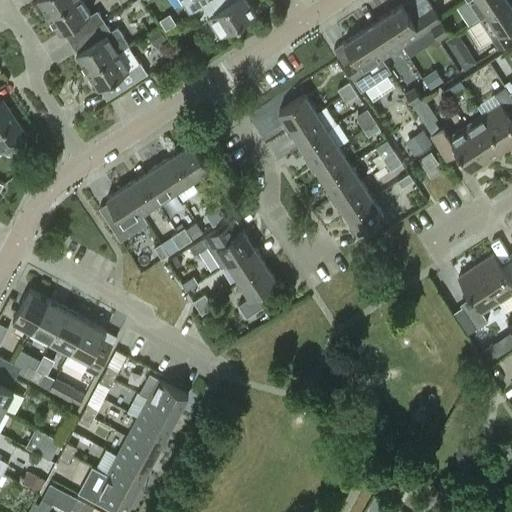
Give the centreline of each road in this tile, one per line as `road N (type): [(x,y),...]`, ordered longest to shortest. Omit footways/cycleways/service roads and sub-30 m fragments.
road 1 (residential): [(220,366),(13,244)]
road 2 (residential): [(311,278),(267,205),(272,174),(213,80)]
road 3 (residential): [(86,164),(3,0)]
road 4 (residential): [(213,80),(86,164)]
